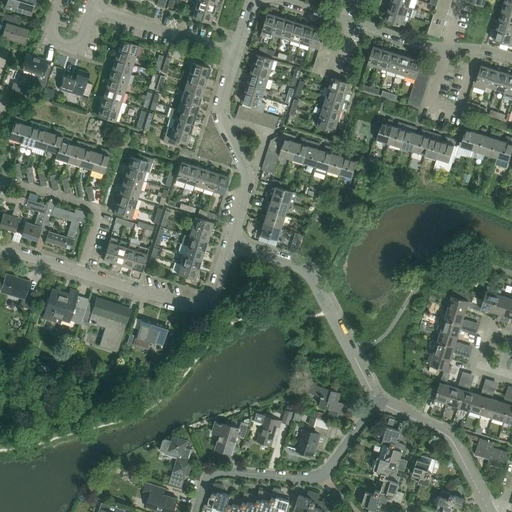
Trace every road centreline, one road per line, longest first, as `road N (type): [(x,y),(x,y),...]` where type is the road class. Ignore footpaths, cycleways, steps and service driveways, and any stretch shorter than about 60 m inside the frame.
road 1 (residential): [(279,0),(430,47),(511,57)]
road 2 (tertiary): [(380,402),(312,277),(230,244)]
road 3 (tertiary): [(230,244),(248,180),(219,112),(235,52)]
road 4 (residential): [(78,273),(201,304),(218,284),(230,244)]
road 5 (residential): [(78,273),(99,209),(0,179)]
road 6 (tertiary): [(490,511),(452,440),(380,402)]
road 7 (residential): [(197,511),(209,471),(322,478)]
road 8 (unclassified): [(235,52),(96,8)]
road 9 (residential): [(96,8),(82,53),(47,42),(60,0)]
